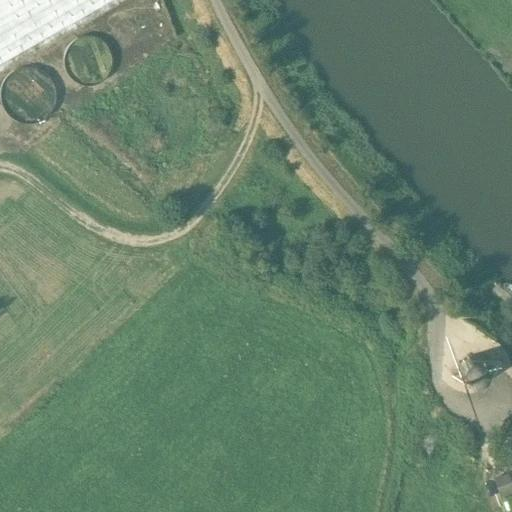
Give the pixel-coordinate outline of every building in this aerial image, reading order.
[(0,0),(0,70),(124,0),(0,0)] [(88,85),(93,84),(95,84),(97,83),(101,81),(104,79),(106,77),(107,76),(108,74),(109,72),(110,70),(111,68),(112,66),(112,64),(112,62),(112,60),(112,58),(112,56),(112,53),(111,51),(110,50),(109,48),(108,46),(106,44),(105,43),(103,41),(102,40),(100,39),(98,38),(96,37),(94,37),(90,36),(86,36),(83,36),(81,37),(77,38),(74,40),(72,42),(70,43),(69,45),(68,47),(67,48),(66,50),(65,52),(64,54),(64,56),(64,58),(64,61),(64,63),(64,65),(65,67),(65,69),(66,71),(67,73),(68,75),(70,76),(71,78),(73,79),(74,80),(76,82),(78,83),(82,84),(84,84),(86,85),(88,85)] [(54,86),(53,84),(52,82),(51,80),(49,78),(48,76),(46,74),(44,73),(42,72),(40,70),(38,70),(36,69),(33,68),(31,68),(29,68),(26,68),(24,68),(22,68),(19,69),(17,70),(15,71),(13,72),(11,73),(9,75),(7,77),(6,78),(4,80),(3,82),(2,85),(1,87),(1,89),(0,91),(0,94),(0,96),(0,99),(1,101),(1,103),(2,106),(3,108),(4,110),(6,112),(7,114),(9,115),(11,117),(13,118),(15,120),(17,121),(19,122),(22,122),(24,123),(27,123),(31,123),(34,122),(36,121),(39,121),(41,120),(43,118),(45,117),(47,115),(48,114),(50,112),(51,110),(52,108),(53,105),(54,103),(55,101),(55,98),(55,96),(55,93),(55,91),(55,89),(54,86)] [(462,372),(461,374),(465,382),(467,384),(471,384),(476,384),(480,384),(484,382),(487,380),(489,376),(489,372),(481,359),(479,357),(474,357),(470,359),(468,361),(464,365),(462,369),(462,372)] [(427,458),(438,434),(420,426),(410,451),(427,458)] [(511,492),(511,484),(507,472),(493,478),(500,497),(511,492)]
